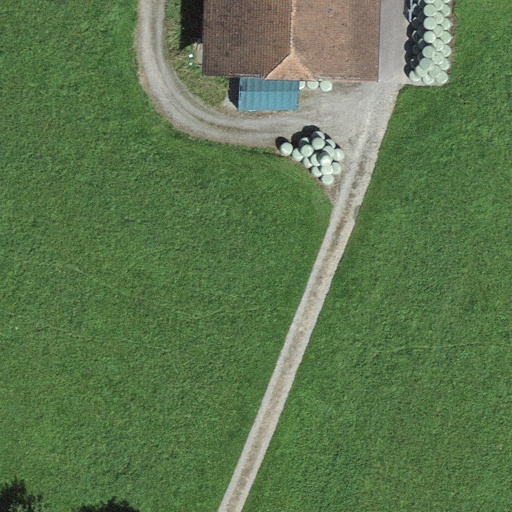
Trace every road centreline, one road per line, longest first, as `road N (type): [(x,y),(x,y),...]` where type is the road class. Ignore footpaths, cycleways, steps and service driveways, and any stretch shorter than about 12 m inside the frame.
road 1 (track): [(236,511),(350,220),(373,139)]
road 2 (track): [(373,139),(253,135),(196,119),(164,63),(154,0)]
road 3 (track): [(373,139),(400,76),(410,0)]
